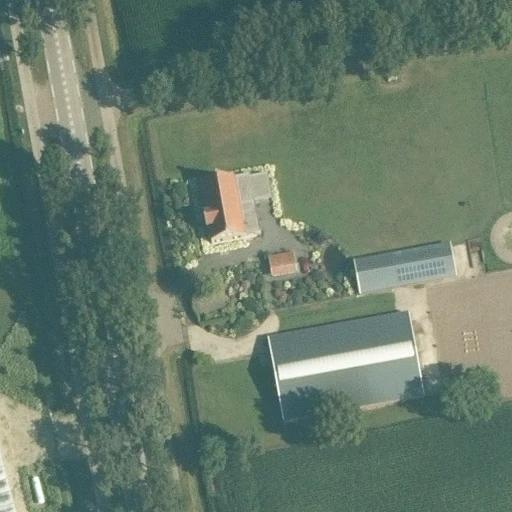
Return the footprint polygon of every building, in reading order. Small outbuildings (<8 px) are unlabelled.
[(234,180),(201,186),(207,217),(204,218),(207,232),(209,231),(212,245),(245,239),(261,236),(250,177),(234,180)] [(354,264),(361,298),(456,281),(450,246),(354,264)] [(270,259),(274,279),(298,275),(295,255),(270,259)] [(268,341),(284,424),(425,398),(410,315),(268,341)] [(13,511),(0,461),(0,511),(13,511)]
